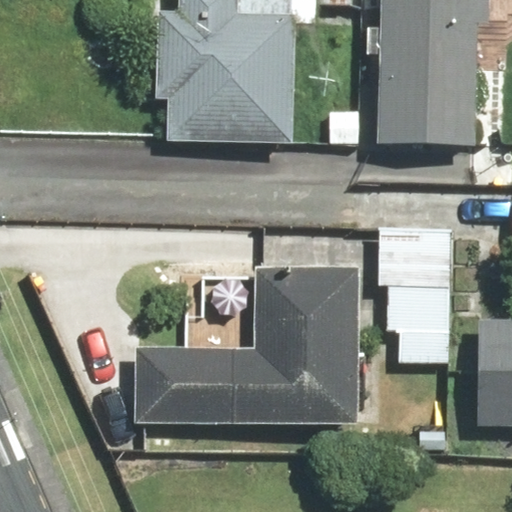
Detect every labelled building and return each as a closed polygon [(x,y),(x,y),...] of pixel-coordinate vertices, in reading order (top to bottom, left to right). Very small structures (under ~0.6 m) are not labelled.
[(176,0),(176,17),(155,17),(153,104),(162,105),(161,148),(173,149),(282,152),(285,34),(313,34),(314,10),(353,12),(352,0),(176,0)] [(362,59),(375,59),(372,150),(479,154),(484,29),(511,30),(511,0),(377,0),(376,32),(363,31),(362,59)] [(495,190),(511,190),(511,149),(496,149),(495,190)] [(387,337),(399,337),(399,369),(453,369),(452,231),(376,231),(376,292),(387,292),(387,337)] [(184,295),(183,356),(133,355),(132,427),(350,431),(351,380),(353,276),(254,274),(254,297),(184,295)] [(511,431),(511,323),(476,322),(473,430),(511,431)]
